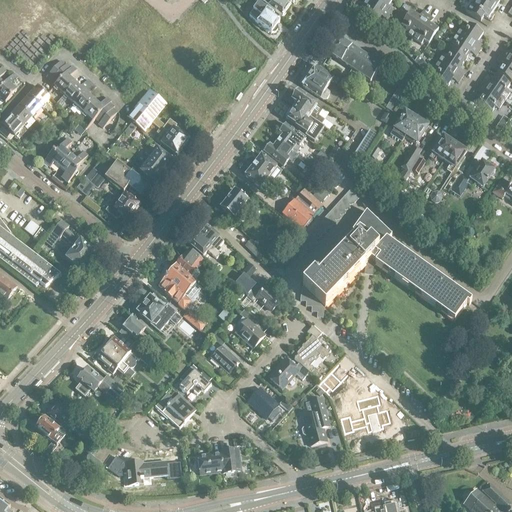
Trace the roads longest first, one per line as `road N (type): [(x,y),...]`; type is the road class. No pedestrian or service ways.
road 1 (residential): [(283,291),(364,201),(482,301),(511,257)]
road 2 (tertiary): [(135,262),(321,11)]
road 3 (residential): [(34,84),(64,54),(122,106),(119,133),(63,200)]
road 4 (residential): [(444,454),(440,438),(283,291)]
road 5 (tertiary): [(0,419),(135,262)]
road 6 (residential): [(451,110),(321,11)]
road 7 (secondary): [(300,489),(444,454)]
road 8 (residential): [(239,427),(231,398),(294,328)]
